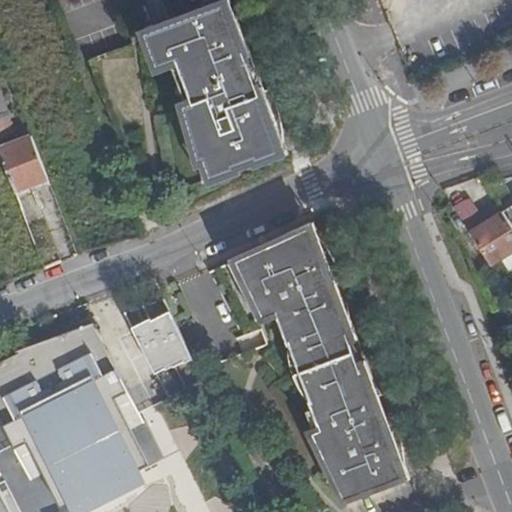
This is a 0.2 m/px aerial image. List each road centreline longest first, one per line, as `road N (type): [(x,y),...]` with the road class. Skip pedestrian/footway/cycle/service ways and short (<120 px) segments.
road 1 (residential): [(385,153),(0,316)]
road 2 (unclassified): [(511,508),(395,181)]
road 3 (unclassified): [(385,153),(328,0)]
road 4 (unclassified): [(511,105),(385,153)]
road 5 (residential): [(511,147),(395,181)]
